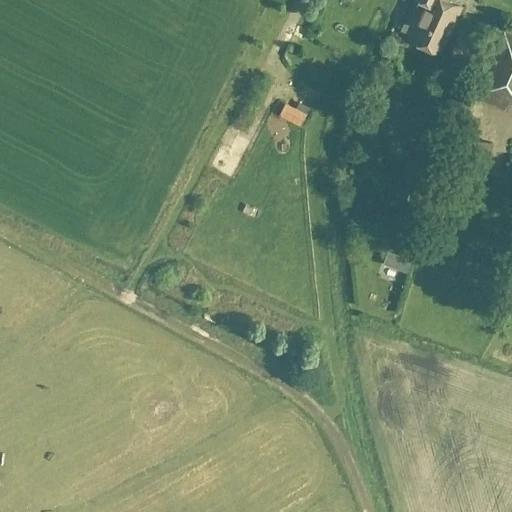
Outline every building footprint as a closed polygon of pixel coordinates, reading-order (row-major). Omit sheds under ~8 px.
[(452,28),(461,9),(442,0),(441,0),(416,0),(425,4),(409,41),(438,54),(450,27),(452,28)] [(508,114),(511,102),(511,31),(501,26),(467,96),(508,114)] [(296,109),(289,121),(299,126),(305,114),(296,109)] [(479,193),(491,146),(456,136),(443,184),(479,193)] [(392,200),(417,209),(431,162),(407,153),(392,200)] [(511,325),(511,302),(502,320),(511,325)]
